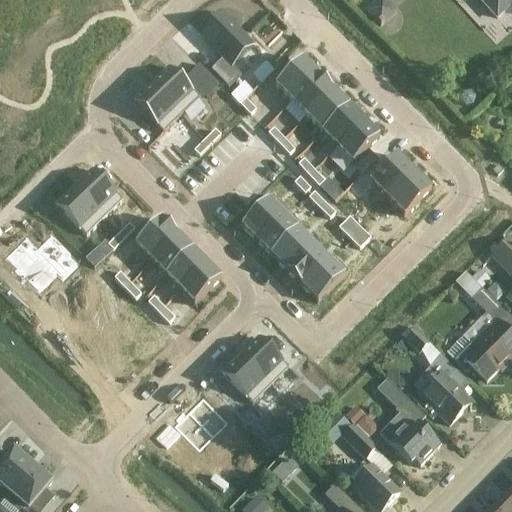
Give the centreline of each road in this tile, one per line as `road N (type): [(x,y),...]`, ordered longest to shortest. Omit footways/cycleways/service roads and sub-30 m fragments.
road 1 (residential): [(181,0),(96,84),(88,119),(254,295)]
road 2 (residential): [(254,295),(302,344),(451,204),(457,182)]
road 3 (residential): [(457,182),(447,155),(285,0)]
road 4 (residential): [(82,466),(254,295)]
